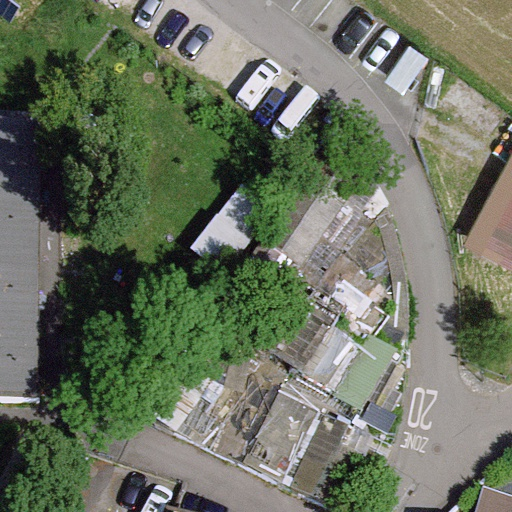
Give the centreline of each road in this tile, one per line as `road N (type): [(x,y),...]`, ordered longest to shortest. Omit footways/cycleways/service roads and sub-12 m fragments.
road 1 (residential): [(395,511),(433,417),(437,308),(409,190),(367,113)]
road 2 (unclassified): [(237,0),(319,61),(367,113)]
